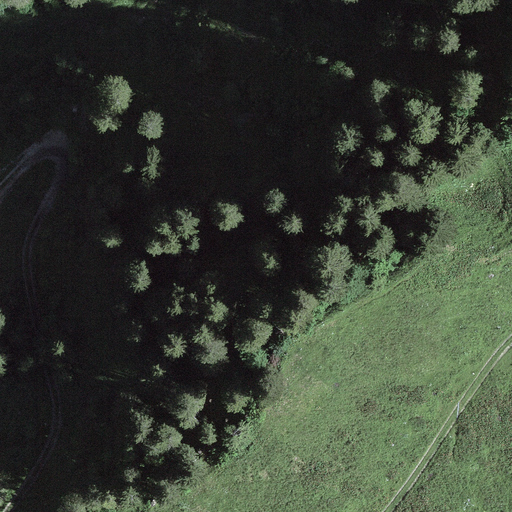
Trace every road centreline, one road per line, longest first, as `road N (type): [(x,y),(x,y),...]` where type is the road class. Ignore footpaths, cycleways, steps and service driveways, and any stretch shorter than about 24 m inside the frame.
road 1 (track): [(9,511),(52,443),(56,406),(27,269),(32,233),(60,181),(62,160),(49,150),(0,186)]
road 2 (track): [(511,343),(382,511)]
